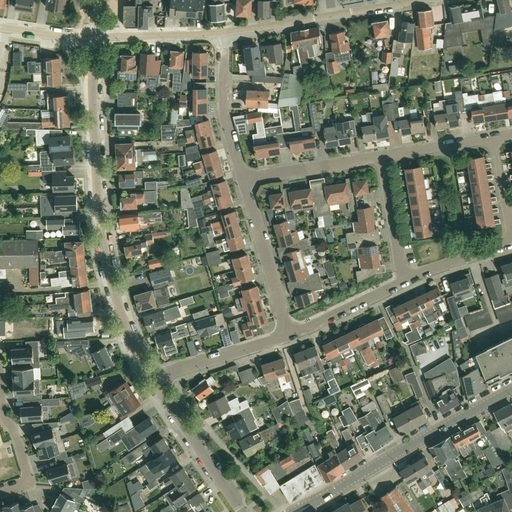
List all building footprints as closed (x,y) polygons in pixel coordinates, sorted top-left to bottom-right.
[(32,11),(33,0),(16,0),(15,9),(32,11)] [(48,0),(47,8),(63,11),(64,0),(48,0)] [(153,16),(153,8),(153,6),(149,6),(149,0),(134,0),(134,6),(123,6),(123,26),(126,28),(148,28),(148,16),(153,16)] [(186,16),(187,0),(170,0),(170,14),(169,17),(176,18),(176,15),(186,16)] [(202,20),(203,8),(203,0),(187,0),(186,16),(195,17),(195,19),(202,20)] [(209,21),(224,19),(223,3),(218,4),(217,0),(210,0),(211,4),(208,5),(209,21)] [(251,0),(237,0),(237,15),(251,16),(251,0)] [(265,0),(255,0),(256,1),(256,16),(271,16),(271,1),(265,1),(265,0)] [(507,0),(497,0),(500,9),(495,10),(496,15),(495,16),(496,19),(494,19),(494,24),(494,25),(497,24),(497,26),(509,23),(508,19),(511,17),(511,9),(510,10),(507,0)] [(462,32),(469,31),(468,23),(467,21),(466,21),(463,10),(462,5),(456,7),(454,6),(451,6),(451,8),(449,8),(453,27),(445,29),(443,49),(464,45),(462,32)] [(483,17),(481,6),(464,9),(465,9),(463,10),(466,21),(467,21),(483,17),(485,27),(482,28),(483,28),(485,38),(482,38),(484,45),(491,44),(493,24),(494,24),(494,19),(494,15),(483,17)] [(428,26),(434,25),(432,10),(417,12),(419,27),(416,27),(419,50),(431,48),(428,26)] [(413,42),(415,22),(413,22),(413,20),(404,19),(404,21),(402,21),(401,31),(399,31),(398,44),(393,43),(392,53),(391,57),(392,57),(401,58),(402,47),(403,47),(404,41),(413,42)] [(382,37),(383,46),(388,45),(387,36),(390,36),(387,20),(372,23),(374,38),(382,37)] [(320,42),(318,27),(305,30),(309,57),(314,55),(320,54),(318,43),(320,42)] [(309,57),(305,30),(292,32),(293,48),(298,47),(302,65),(294,66),(295,74),(290,74),(287,89),(280,90),(278,104),(278,107),(300,104),(305,67),(311,66),(309,57)] [(351,59),(347,41),(345,42),(343,32),(330,34),(333,52),(326,54),(325,61),(334,59),(335,62),(351,59)] [(280,43),(267,45),(267,46),(263,46),(265,55),(269,55),(270,61),(275,60),(275,64),(283,63),(282,59),(283,59),(280,43)] [(260,62),(258,47),(245,48),(247,64),(252,64),(253,69),(253,75),(266,76),(265,70),(258,70),(257,63),(260,62)] [(173,73),(173,78),(173,83),(181,83),(181,79),(181,73),(180,73),(180,67),(183,67),(183,60),(183,52),(170,51),(169,73),(173,73)] [(21,65),(21,53),(13,52),(13,65),(21,65)] [(391,57),(392,53),(383,52),(382,62),(391,63),(392,57),(391,57)] [(153,68),(155,54),(142,53),(140,75),(147,76),(147,85),(149,88),(153,88),(153,92),(157,92),(157,88),(158,89),(159,74),(159,68),(153,68)] [(207,65),(207,53),(194,53),(194,65),(207,65)] [(128,79),(135,80),(136,66),(134,66),(134,56),(129,56),(128,54),(124,54),(123,56),(121,55),(121,71),(129,71),(128,79)] [(60,71),(59,58),(41,59),(41,63),(34,64),(34,73),(41,72),(45,72),(60,71)] [(335,62),(334,59),(325,61),(327,74),(336,72),(335,62)] [(210,70),(207,70),(207,65),(194,65),(194,77),(207,77),(207,76),(210,76),(210,70)] [(462,71),(461,65),(451,67),(453,73),(462,71)] [(42,86),(61,85),(60,71),(45,72),(41,72),(42,86)] [(169,75),(159,74),(158,89),(168,89),(169,75)] [(283,77),(266,76),(253,75),(252,81),(282,83),(283,77)] [(406,76),(399,75),(398,82),(401,82),(400,85),(408,86),(409,79),(406,79),(406,76)] [(40,82),(27,82),(27,90),(40,90),(40,82)] [(192,82),(182,82),(181,91),(187,91),(187,87),(192,87),(192,82)] [(388,90),(387,83),(372,85),(373,91),(388,90)] [(511,97),(511,95),(510,96),(508,84),(503,84),(504,90),(507,103),(509,116),(511,115),(511,97)] [(207,101),(207,89),(193,89),(193,95),(190,95),(190,101),(207,101)] [(25,90),(13,90),(12,98),(25,98),(25,90)] [(246,105),(267,107),(266,112),(274,113),(277,113),(278,109),(278,107),(278,104),(267,103),(268,92),(247,90),(246,105)] [(497,118),(509,116),(507,103),(504,90),(499,91),(500,97),(499,97),(500,104),(495,105),(497,118)] [(68,108),(67,95),(61,95),(61,93),(47,94),(48,109),(52,109),(68,108)] [(137,110),(137,94),(118,93),(117,108),(129,109),(129,110),(137,110)] [(497,118),(495,105),(493,93),(486,94),(481,95),(483,107),(485,120),(497,118)] [(485,120),(483,107),(481,95),(475,96),(477,108),(471,109),(473,122),(485,120)] [(471,106),(469,97),(463,98),(463,100),(457,100),(459,108),(471,106)] [(207,113),(207,101),(190,101),(185,101),(184,101),(180,100),(179,107),(194,107),(194,113),(207,113)] [(449,126),(447,113),(445,100),(440,101),(441,108),(433,110),(436,129),(437,129),(437,128),(438,128),(438,130),(443,129),(443,127),(449,126)] [(408,133),(412,132),(410,119),(408,106),(404,107),(404,110),(398,110),(396,102),(389,103),(392,119),(397,118),(400,135),(401,134),(402,136),(407,135),(408,133)] [(392,119),(389,103),(383,104),(385,115),(373,117),(377,138),(388,136),(388,137),(389,136),(386,120),(392,119)] [(304,150),(302,136),(301,131),(301,128),(297,105),(289,106),(290,110),(293,110),(296,132),(289,133),(290,138),(289,138),(291,152),(292,152),(292,151),(304,150)] [(11,129),(11,124),(8,124),(8,109),(0,108),(0,128),(7,129),(11,129)] [(69,125),(68,108),(52,109),(48,109),(42,110),(43,126),(69,125)] [(461,125),(459,110),(458,110),(458,111),(447,113),(449,126),(461,124),(461,125)] [(265,136),(264,128),(266,128),(264,119),(262,111),(247,114),(248,123),(256,121),(258,134),(252,134),(254,143),(253,144),(256,158),(257,158),(257,157),(268,156),(265,136)] [(317,116),(319,131),(324,131),(324,130),(323,127),(321,112),(316,113),(316,116),(317,116)] [(377,138),(373,117),(372,112),(366,113),(368,125),(363,126),(362,126),(364,140),(365,140),(377,138)] [(117,122),(117,128),(138,128),(138,121),(139,121),(139,113),(115,113),(115,122),(117,122)] [(317,116),(316,116),(311,117),(312,126),(313,132),(314,132),(319,131),(317,116)] [(425,131),(423,120),(423,116),(422,116),(422,117),(410,119),(412,132),(424,130),(424,131),(425,131)] [(235,117),(235,125),(247,125),(247,117),(235,117)] [(177,125),(176,127),(191,126),(190,119),(182,120),(177,121),(177,125)] [(211,132),(208,120),(195,124),(197,128),(185,131),(185,133),(187,138),(211,132)] [(177,125),(161,125),(162,141),(174,140),(176,127),(177,125)] [(324,131),(326,147),(327,146),(339,144),(337,130),(338,130),(337,125),(323,127),(324,130),(324,131)] [(283,133),(282,126),(276,127),(277,134),(280,134),(280,138),(284,137),(283,133)] [(315,148),(316,148),(314,132),(313,132),(312,126),(301,128),(301,131),(302,136),(304,150),(315,148)] [(349,128),(338,130),(337,130),(339,144),(352,142),(350,128),(349,128)] [(51,151),(54,151),(70,149),(69,136),(49,137),(48,130),(36,130),(37,145),(50,144),(51,151)] [(214,143),(211,132),(187,138),(188,143),(200,139),(202,147),(214,143)] [(281,154),(279,140),(273,141),(273,136),(271,135),(265,136),(268,156),(280,154),(281,154)] [(153,149),(143,149),(134,150),(134,144),(117,145),(117,147),(116,148),(116,152),(118,153),(118,157),(147,155),(154,155),(153,149)] [(185,148),(186,155),(198,152),(197,145),(185,148)] [(73,149),(70,149),(54,151),(54,158),(41,159),(41,164),(26,165),(27,172),(55,171),(55,164),(74,162),(73,149)] [(220,162),(216,150),(204,154),(206,161),(200,163),(194,164),(195,169),(220,162)] [(200,158),(198,152),(186,155),(187,161),(200,158)] [(135,167),(135,162),(143,161),(147,160),(147,155),(118,157),(118,160),(116,161),(117,164),(118,166),(118,168),(135,167)] [(187,166),(186,155),(178,156),(179,167),(187,166)] [(469,171),(485,168),(491,167),(491,163),(484,164),(483,157),(467,159),(469,171)] [(223,174),(220,162),(195,169),(197,174),(203,172),(203,174),(209,172),(210,177),(223,174)] [(407,181),(423,178),(421,166),(400,170),(400,174),(406,173),(407,181)] [(471,182),(486,179),(493,178),(492,174),(486,175),(485,168),(469,171),(471,182)] [(74,182),(74,176),(66,176),(66,170),(43,171),(43,183),(53,182),(54,191),(75,190),(75,189),(77,189),(77,182),(74,182)] [(135,180),(138,179),(138,177),(144,177),(143,170),(134,171),(128,171),(128,173),(120,174),(120,187),(135,186),(135,180)] [(202,183),(201,178),(186,182),(187,188),(202,183)] [(409,192),(425,189),(423,178),(407,181),(401,182),(402,186),(408,185),(409,192)] [(367,179),(354,181),(354,187),(355,187),(357,201),(365,200),(364,193),(369,192),(367,179)] [(488,191),(495,190),(494,185),(487,186),(486,179),(471,182),(473,193),(488,191)] [(212,185),(214,189),(208,191),(208,192),(202,194),(203,194),(191,198),(191,200),(192,203),(229,192),(225,181),(212,185)] [(355,187),(354,187),(347,188),(346,183),(336,184),(339,203),(348,202),(350,211),(358,210),(357,201),(355,187)] [(339,203),(336,184),(326,186),(326,191),(319,193),(323,216),(331,214),(330,205),(339,203)] [(265,198),(268,191),(262,188),(259,195),(265,198)] [(323,216),(319,193),(312,194),(311,188),(300,190),(304,209),(313,208),(314,217),(323,216)] [(411,203),(427,200),(425,189),(409,192),(403,193),(404,197),(410,196),(411,203)] [(304,209),(300,190),(290,192),(291,197),(284,198),(283,198),(286,213),(287,220),(287,222),(288,221),(296,220),(294,211),(304,209)] [(496,197),(489,198),(488,191),(473,193),(474,204),(490,202),(497,201),(496,197)] [(137,202),(148,202),(157,201),(156,192),(129,193),(129,195),(121,196),(121,209),(137,208),(137,202)] [(232,204),(229,192),(192,203),(193,208),(217,201),(219,207),(232,204)] [(286,213),(283,198),(284,198),(283,193),(270,195),(272,208),(277,207),(278,214),(286,213)] [(50,205),(50,217),(64,216),(73,216),(72,209),(77,209),(76,195),(55,196),(56,205),(50,205)] [(193,208),(192,203),(191,200),(183,201),(184,209),(187,208),(193,208)] [(373,219),(371,206),(366,207),(365,200),(357,201),(358,210),(360,221),(373,219)] [(413,214),(429,211),(427,200),(411,203),(405,204),(406,208),(412,207),(413,214)] [(476,216),(492,213),(498,212),(498,208),(491,209),(490,202),(474,204),(476,216)] [(193,208),(187,208),(189,227),(199,226),(196,219),(196,216),(193,208)] [(213,230),(238,223),(236,218),(238,217),(237,212),(235,212),(234,211),(232,212),(232,210),(225,212),(226,214),(221,215),(223,220),(211,223),(211,225),(201,228),(202,233),(206,232),(213,230)] [(415,225),(430,223),(429,211),(413,214),(407,215),(408,219),(413,218),(415,225)] [(161,221),(160,212),(137,215),(121,216),(122,230),(139,228),(138,224),(146,223),(146,222),(161,221)] [(291,233),(288,221),(287,222),(287,220),(286,213),(278,214),(280,223),(274,224),(278,237),(291,233)] [(499,219),(493,220),(492,213),(476,216),(478,227),(500,223),(499,219)] [(331,214),(323,216),(324,221),(325,226),(333,225),(331,214)] [(72,219),(64,219),(64,216),(50,217),(47,217),(47,229),(64,228),(64,234),(80,234),(79,221),(72,222),(72,219)] [(375,229),(373,219),(360,221),(354,222),(355,231),(346,233),(347,237),(347,241),(371,238),(369,230),(375,229)] [(241,234),(238,223),(213,230),(215,236),(226,232),(228,237),(216,240),(216,241),(241,234)] [(416,237),(432,234),(430,223),(415,225),(409,226),(410,230),(415,229),(416,237)] [(32,231),(32,240),(38,240),(42,240),(41,230),(32,231)] [(311,246),(309,238),(300,240),(297,231),(291,233),(278,237),(281,247),(286,245),(288,252),(311,246)] [(153,233),(153,240),(167,239),(166,232),(153,233)] [(206,232),(202,233),(200,234),(203,245),(210,243),(206,232)] [(124,244),(127,258),(143,255),(141,246),(154,243),(152,234),(145,235),(146,239),(140,240),(140,239),(132,241),(132,243),(124,244)] [(244,245),(241,234),(216,241),(218,246),(229,242),(231,249),(244,245)] [(327,241),(324,234),(317,236),(319,243),(327,241)] [(379,255),(377,244),(372,245),(371,238),(347,241),(349,250),(358,248),(360,258),(379,255)] [(39,267),(38,240),(32,240),(0,240),(0,278),(6,278),(6,268),(22,268),(22,276),(32,275),(32,285),(39,285),(38,267),(39,267)] [(83,242),(65,244),(62,244),(63,250),(53,252),(53,251),(43,252),(44,254),(44,258),(49,258),(54,258),(84,254),(83,242)] [(312,264),(310,255),(314,254),(311,246),(288,252),(290,260),(285,261),(288,271),(307,266),(312,264)] [(206,253),(207,260),(220,257),(219,250),(206,253)] [(86,264),(84,254),(54,258),(49,258),(50,264),(71,261),(71,266),(86,264)] [(235,264),(237,270),(251,266),(247,255),(234,259),(233,258),(227,260),(229,266),(235,264)] [(381,265),(379,255),(360,258),(362,270),(356,271),(358,282),(376,273),(375,266),(381,265)] [(165,265),(163,257),(148,261),(150,268),(165,265)] [(220,257),(207,260),(209,266),(222,263),(220,257)] [(335,275),(330,260),(322,262),(324,268),(327,274),(328,277),(335,275)] [(511,262),(502,265),(506,279),(503,279),(505,286),(511,284),(510,279),(511,277),(511,262)] [(87,274),(86,264),(71,266),(72,270),(60,272),(60,277),(87,274)] [(254,278),(251,266),(237,270),(239,277),(233,279),(234,283),(229,285),(231,290),(242,286),(241,282),(254,278)] [(321,280),(319,272),(310,275),(307,266),(288,271),(291,281),(296,280),(299,287),(321,280)] [(154,290),(135,295),(140,310),(161,304),(171,301),(169,293),(167,286),(165,287),(164,284),(173,281),(169,268),(149,273),(153,287),(155,286),(156,289),(154,290)] [(447,298),(453,320),(461,317),(458,308),(456,301),(463,299),(461,294),(472,290),(470,283),(473,282),(469,273),(459,277),(460,280),(451,283),(455,295),(447,298)] [(88,284),(87,274),(60,277),(51,278),(52,287),(61,285),(61,287),(88,284)] [(505,301),(497,274),(485,278),(493,305),(505,301)] [(337,283),(336,276),(329,278),(331,284),(337,283)] [(299,306),(317,301),(315,291),(324,289),(321,280),(299,287),(301,294),(295,296),(299,306)] [(347,288),(344,282),(338,285),(341,291),(347,288)] [(228,290),(231,290),(229,285),(229,284),(217,288),(218,293),(228,290)] [(256,286),(243,291),(240,291),(242,298),(235,300),(237,306),(260,299),(256,286)] [(438,287),(437,288),(437,287),(436,286),(432,288),(432,289),(432,290),(427,292),(439,317),(444,314),(438,302),(444,300),(438,287)] [(91,300),(90,290),(66,292),(67,297),(56,298),(57,304),(91,300)] [(220,299),(229,296),(228,290),(218,293),(220,299)] [(433,319),(439,317),(427,292),(417,298),(422,310),(428,307),(433,319)] [(483,295),(479,296),(484,309),(488,308),(483,295)] [(194,303),(192,296),(179,300),(181,307),(194,303)] [(422,310),(417,298),(406,303),(418,330),(423,328),(419,320),(421,319),(417,312),(422,310)] [(264,311),(260,300),(260,299),(237,306),(238,309),(242,307),(243,311),(249,309),(250,315),(264,311)] [(89,310),(92,309),(91,300),(57,304),(48,305),(48,307),(50,309),(52,309),(52,310),(68,308),(68,312),(76,311),(77,318),(90,317),(89,310)] [(418,330),(406,303),(395,308),(397,313),(391,316),(398,330),(409,325),(416,340),(421,338),(418,330)] [(163,311),(163,310),(153,313),(154,314),(144,317),(148,331),(167,325),(166,321),(181,316),(178,306),(163,311)] [(466,306),(458,308),(461,317),(468,314),(466,306)] [(229,308),(223,310),(225,318),(231,316),(229,308)] [(251,328),(268,323),(266,318),(268,317),(266,311),(264,311),(250,315),(252,321),(249,322),(249,324),(243,326),(246,337),(254,335),(251,328)] [(227,328),(224,318),(222,312),(196,320),(197,324),(196,324),(199,336),(227,328)] [(77,330),(78,333),(94,332),(93,318),(76,320),(77,323),(64,324),(65,332),(77,330)] [(393,336),(386,322),(380,325),(377,319),(366,325),(372,337),(378,349),(383,346),(377,334),(383,332),(386,339),(393,336)] [(178,352),(174,339),(191,334),(192,338),(199,336),(196,324),(197,324),(196,320),(176,326),(178,331),(172,333),(171,330),(156,335),(160,348),(163,347),(166,355),(178,352)] [(372,337),(366,325),(365,325),(364,323),(359,326),(360,328),(355,330),(361,342),(371,362),(371,363),(374,368),(379,365),(370,346),(367,339),(372,337)] [(443,329),(445,334),(453,330),(451,325),(443,329)] [(432,335),(429,328),(424,331),(427,337),(432,335)] [(461,341),(458,329),(452,331),(454,343),(461,341)] [(361,342),(355,330),(345,335),(350,347),(351,347),(356,345),(359,352),(360,351),(367,365),(371,363),(371,362),(361,342)] [(209,340),(221,338),(220,331),(208,334),(209,340)] [(350,347),(345,335),(334,340),(340,352),(345,350),(347,354),(353,351),(351,347),(350,347)] [(504,340),(476,354),(488,384),(502,378),(501,376),(511,370),(511,339),(505,343),(504,340)] [(113,364),(105,346),(98,349),(96,344),(91,347),(89,345),(89,340),(65,341),(65,347),(69,355),(74,353),(77,358),(86,353),(88,357),(94,354),(101,368),(105,366),(106,368),(113,364)] [(343,359),(340,352),(334,340),(329,342),(328,341),(323,343),(324,345),(323,345),(332,364),(338,361),(343,359)] [(34,361),(39,361),(38,341),(26,342),(26,348),(12,349),(12,351),(10,351),(10,356),(12,355),(12,362),(27,361),(34,361)] [(426,352),(422,341),(410,346),(414,357),(426,352)] [(314,346),(304,350),(314,372),(318,371),(319,373),(325,371),(323,366),(322,367),(320,360),(314,346)] [(314,372),(304,350),(294,354),(300,368),(305,380),(312,377),(311,374),(314,372)] [(283,358),(272,362),(280,384),(290,381),(287,373),(288,373),(283,358)] [(488,385),(480,365),(474,369),(470,359),(465,362),(469,372),(477,392),(488,386),(488,385)] [(33,368),(40,368),(39,361),(34,361),(27,361),(27,368),(13,369),(13,375),(13,380),(14,380),(14,381),(13,381),(13,382),(34,380),(33,368)] [(280,384),(272,362),(262,365),(265,376),(258,378),(263,385),(268,383),(270,388),(280,384)] [(469,372),(465,362),(459,365),(464,375),(461,377),(466,398),(477,392),(469,372)] [(404,380),(398,366),(389,370),(395,383),(404,380)] [(256,379),(252,367),(245,370),(250,381),(254,380),(256,379)] [(454,388),(456,387),(460,384),(457,368),(424,381),(433,404),(436,402),(442,411),(442,412),(460,401),(456,394),(457,394),(454,388)] [(250,381),(245,370),(239,372),(243,384),(250,381)] [(423,396),(414,372),(413,372),(405,375),(407,383),(411,384),(417,399),(423,396)] [(199,398),(200,399),(213,390),(210,385),(215,381),(212,376),(206,380),(205,378),(199,382),(200,384),(193,389),(196,393),(195,395),(197,398),(199,398)] [(101,382),(100,377),(87,381),(88,386),(101,382)] [(256,379),(254,380),(259,387),(263,385),(258,378),(256,379)] [(340,390),(334,378),(328,381),(330,388),(327,389),(330,395),(333,394),(334,393),(340,390)] [(40,392),(39,380),(34,380),(13,382),(14,388),(12,388),(12,394),(14,393),(14,395),(29,394),(29,400),(36,399),(36,400),(42,399),(41,392),(40,392)] [(87,381),(69,386),(71,396),(86,392),(84,387),(88,386),(87,381)] [(117,403),(133,393),(133,392),(134,390),(132,386),(129,386),(126,381),(121,385),(120,383),(104,393),(113,406),(117,404),(117,403)] [(351,388),(354,394),(362,390),(359,385),(351,388)] [(314,402),(310,389),(304,390),(308,403),(314,402)] [(340,396),(345,403),(352,398),(348,391),(340,396)] [(140,404),(137,399),(139,397),(136,392),(133,393),(117,403),(117,404),(122,412),(119,415),(121,419),(136,409),(135,407),(140,404)] [(330,395),(324,398),(327,405),(337,400),(334,393),(333,394),(330,395)] [(391,412),(383,394),(376,397),(384,415),(391,412)] [(214,416),(229,409),(232,416),(239,412),(243,410),(249,407),(246,399),(239,403),(237,397),(227,402),(224,396),(208,404),(214,416)] [(50,399),(42,399),(36,400),(36,406),(21,407),(21,408),(19,409),(19,414),(21,414),(22,420),(43,419),(42,411),(48,411),(48,406),(51,406),(50,399)] [(288,403),(294,415),(303,409),(299,399),(288,403)] [(293,415),(294,415),(288,403),(287,400),(278,407),(283,414),(286,419),(293,415)] [(413,407),(406,410),(400,413),(398,410),(390,415),(394,422),(396,422),(401,433),(428,419),(422,408),(424,407),(420,400),(411,404),(413,407)] [(501,452),(511,446),(511,441),(506,431),(511,427),(511,406),(511,404),(495,413),(502,426),(491,431),(491,432),(501,452)] [(246,424),(256,419),(249,407),(243,410),(239,412),(242,419),(227,426),(226,427),(228,433),(230,432),(233,438),(249,430),(246,424)] [(341,412),(343,415),(344,414),(349,425),(357,420),(350,407),(341,412)] [(326,480),(335,474),(325,453),(322,454),(320,453),(308,428),(306,429),(303,423),(308,420),(303,409),(294,415),(293,415),(308,444),(306,445),(312,457),(316,455),(318,458),(316,459),(326,480)] [(393,437),(384,423),(379,413),(374,415),(372,411),(365,415),(383,443),(393,437)] [(283,414),(274,418),(277,423),(286,419),(283,414)] [(349,425),(344,414),(343,415),(339,417),(344,427),(349,424),(349,425)] [(94,419),(91,415),(78,419),(81,428),(89,426),(94,423),(92,420),(94,419)] [(383,444),(383,443),(365,415),(359,419),(364,426),(367,431),(363,434),(364,435),(373,450),(383,444)] [(156,427),(149,417),(137,425),(129,431),(136,441),(156,427)] [(501,452),(491,432),(491,431),(490,429),(486,431),(480,420),(462,430),(469,442),(470,442),(470,444),(471,444),(478,456),(485,452),(493,467),(506,460),(501,452)] [(61,439),(57,427),(59,427),(57,422),(45,423),(47,430),(32,434),(33,435),(31,436),(32,441),(34,440),(36,447),(37,447),(37,446),(56,440),(56,441),(61,439)] [(107,439),(123,427),(119,422),(103,433),(107,439)] [(248,455),(266,445),(284,436),(277,424),(259,432),(241,442),(248,455)] [(126,433),(123,427),(107,439),(110,444),(126,433)] [(362,457),(348,427),(341,431),(349,445),(346,447),(353,462),(362,457)] [(353,462),(346,447),(341,451),(338,444),(339,444),(332,429),(326,432),(330,438),(345,468),(353,462)] [(469,454),(464,445),(469,442),(462,430),(452,435),(464,457),(469,454)] [(150,460),(169,447),(163,437),(151,445),(151,446),(144,451),(146,455),(150,460)] [(454,457),(459,454),(449,437),(439,442),(449,459),(456,473),(457,472),(461,479),(467,476),(458,459),(456,461),(454,457)] [(345,468),(330,438),(324,442),(329,451),(325,453),(335,474),(336,474),(336,473),(345,468)] [(60,452),(56,441),(56,440),(37,446),(37,447),(37,448),(36,448),(38,453),(38,452),(40,459),(54,455),(56,461),(60,459),(68,457),(66,450),(60,452)] [(449,459),(439,442),(429,448),(439,465),(444,462),(446,466),(444,467),(449,476),(456,473),(449,459)] [(323,481),(312,457),(306,445),(290,453),(268,465),(271,469),(276,477),(276,478),(280,485),(291,502),(323,481)] [(143,454),(139,447),(125,456),(122,459),(125,464),(129,462),(130,463),(143,454)] [(169,447),(150,460),(157,470),(158,469),(161,473),(173,465),(170,462),(176,458),(174,455),(176,454),(176,452),(174,449),(172,448),(171,449),(169,447)] [(72,463),(74,463),(72,456),(68,457),(60,459),(62,465),(47,470),(48,471),(46,472),(47,477),(49,476),(51,483),(76,475),(72,463)] [(425,457),(413,464),(419,475),(422,481),(427,488),(431,485),(429,482),(432,481),(429,476),(435,473),(440,482),(445,479),(439,469),(434,472),(432,468),(425,457)] [(202,462),(198,465),(205,475),(209,472),(202,462)] [(419,475),(413,464),(401,471),(407,482),(419,475)] [(189,477),(183,467),(171,475),(171,476),(164,481),(166,485),(174,480),(177,485),(189,477)] [(280,485),(276,478),(276,477),(271,469),(267,471),(265,467),(258,471),(261,475),(260,476),(272,490),(280,485)] [(482,471),(477,474),(481,481),(486,478),(482,471)] [(162,485),(155,473),(144,479),(151,491),(162,485)] [(196,487),(195,485),(196,485),(196,483),(193,479),(191,478),(190,479),(189,477),(177,485),(168,492),(174,502),(184,495),(196,487)] [(143,487),(139,481),(131,486),(135,492),(143,487)] [(422,481),(418,483),(422,490),(427,488),(422,481)] [(380,497),(389,509),(390,511),(414,511),(396,485),(380,497)] [(480,487),(468,493),(473,502),(485,495),(480,487)] [(423,491),(425,496),(434,492),(431,488),(423,491)] [(509,511),(507,506),(511,504),(511,499),(509,489),(497,494),(499,500),(492,503),(495,511),(509,511)] [(80,508),(86,499),(73,492),(70,497),(61,493),(58,498),(57,497),(53,505),(54,506),(51,511),(52,511),(83,511),(84,511),(81,510),(82,509),(80,508)] [(205,500),(199,492),(187,500),(193,508),(197,506),(197,505),(205,500)] [(473,502),(468,493),(459,499),(464,508),(473,502)] [(374,511),(371,511),(367,511),(360,499),(349,506),(352,511),(374,511)] [(448,501),(438,507),(440,511),(451,511),(454,511),(452,507),(448,501)] [(8,511),(21,511),(20,508),(19,502),(6,506),(8,511)] [(212,511),(207,503),(203,506),(206,511),(212,511)] [(352,511),(349,506),(347,503),(338,508),(340,511),(352,511)] [(495,511),(492,503),(469,511),(495,511)]
